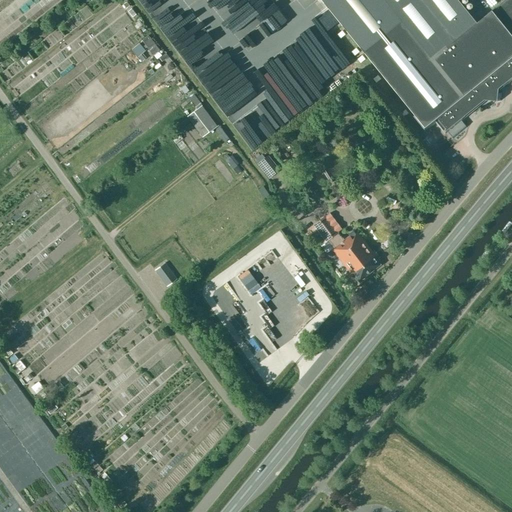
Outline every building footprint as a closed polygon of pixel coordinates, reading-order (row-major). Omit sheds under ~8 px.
[(180,25),(206,4),(202,0),(193,0),(198,6),(185,17),(183,15),(176,20),(180,25)] [(266,0),(243,5),(247,21),(282,13),(280,6),(275,7),(273,0),(266,0)] [(455,0),(322,0),(424,127),(436,117),(440,121),(437,123),(443,129),(445,128),(446,129),(459,119),(462,122),(467,118),(464,115),(484,99),(501,101),(502,93),(498,88),(503,84),(505,87),(511,83),(508,80),(511,76),(511,0),(503,0),(474,23),(455,0)] [(107,37),(130,22),(123,11),(106,22),(109,27),(106,29),(103,24),(97,28),(98,29),(93,33),(101,45),(109,40),(107,37)] [(206,32),(197,14),(179,23),(188,41),(206,32)] [(202,136),(217,125),(201,106),(187,117),(202,136)] [(426,147),(430,143),(426,138),(421,142),(426,147)] [(257,162),(269,177),(280,169),(268,154),(257,162)] [(338,232),(326,215),(313,224),(310,227),(315,234),(318,231),(326,241),(321,245),(326,252),(333,247),(333,248),(332,249),(357,282),(381,264),(375,256),(374,256),(371,252),(372,252),(357,232),(351,237),(350,236),(344,240),(338,232)] [(176,277),(164,261),(155,268),(167,285),(176,277)] [(298,276),(294,279),(300,288),(305,285),(298,276)] [(297,287),(293,298),(302,301),(306,290),(297,287)] [(21,360),(16,364),(21,369),(26,365),(21,360)] [(28,372),(24,378),(29,382),(33,375),(28,372)]
